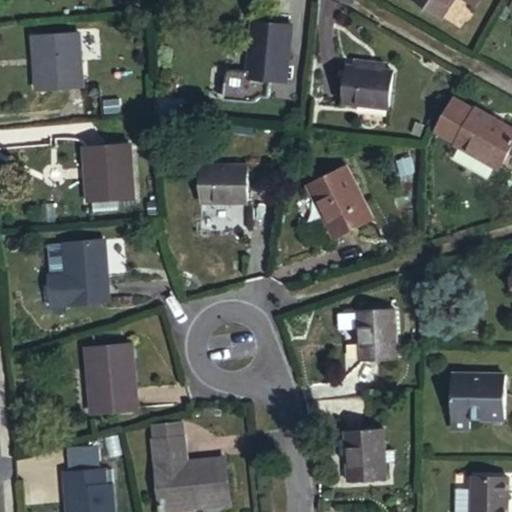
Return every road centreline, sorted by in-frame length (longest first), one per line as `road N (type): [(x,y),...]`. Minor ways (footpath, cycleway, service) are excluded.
road 1 (residential): [(267,369),(272,333),(245,307),(207,316),(194,353)]
road 2 (residential): [(287,511),(288,444),(267,369)]
